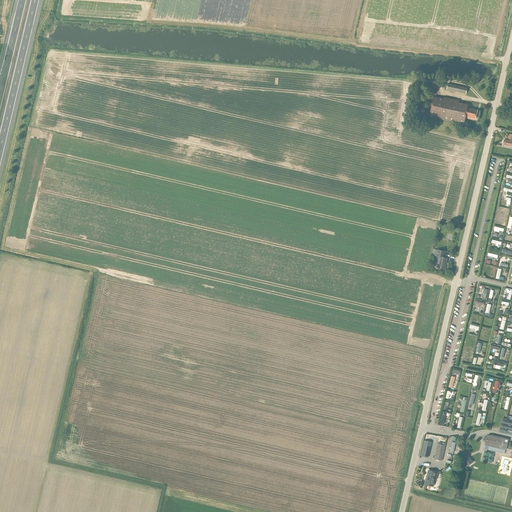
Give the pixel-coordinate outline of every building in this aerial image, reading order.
[(467,88),(448,84),(446,90),(466,94),(467,88)] [(433,97),(429,117),(464,124),(465,117),(476,119),(477,111),(467,108),(468,105),(458,102),(459,101),(444,98),(443,99),(433,97)] [(511,137),(505,136),(503,144),(511,146),(511,137)] [(443,257),(444,252),(438,250),(437,257),(439,257),(436,268),(444,269),(447,258),(443,257)] [(499,431),(506,433),(511,434),(511,416),(510,416),(509,420),(506,420),(502,419),(499,431)] [(485,437),(484,441),(486,442),(486,444),(488,444),(487,449),(504,454),(507,440),(504,440),(504,438),(499,437),(499,438),(488,436),(487,438),(485,437)] [(437,444),(434,459),(442,461),(445,445),(444,445),(444,443),(439,442),(438,444),(437,444)] [(463,450),(457,454),(467,467),(473,462),(463,450)] [(428,471),(425,484),(433,486),(435,479),(436,479),(437,473),(428,471)]
